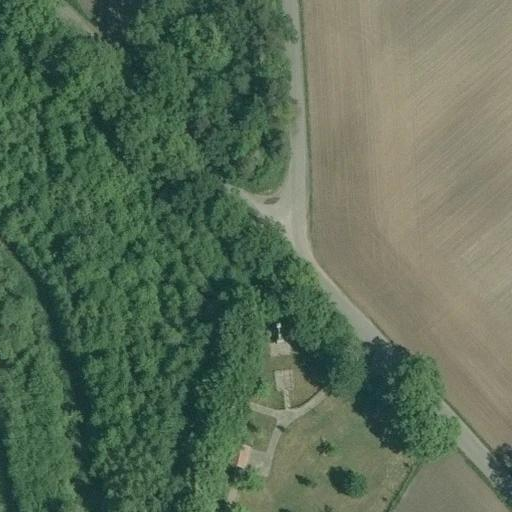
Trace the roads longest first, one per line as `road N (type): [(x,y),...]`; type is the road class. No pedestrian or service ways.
road 1 (unclassified): [(282,238),(511,499)]
road 2 (unclassified): [(56,0),(282,238)]
road 3 (unclassified): [(289,0),(297,185),(282,238)]
